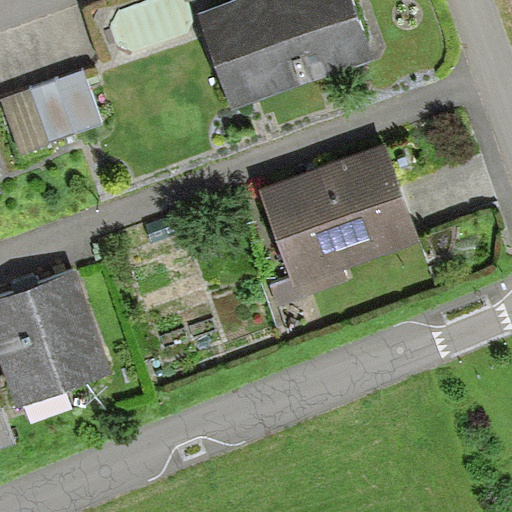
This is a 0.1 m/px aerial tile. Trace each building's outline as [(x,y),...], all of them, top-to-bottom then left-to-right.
[(374,45),(356,0),(223,0),(204,8),(238,97),(374,45)] [(104,116),(86,65),(3,95),(22,146),(104,116)] [(420,230),(382,133),(263,179),(297,266),(269,276),(279,302),(351,275),(345,259),(420,230)] [(115,360),(79,262),(29,281),(0,291),(0,336),(20,392),(23,391),(30,411),(72,395),(66,378),(115,360)] [(0,441),(17,436),(0,387),(0,441)]
